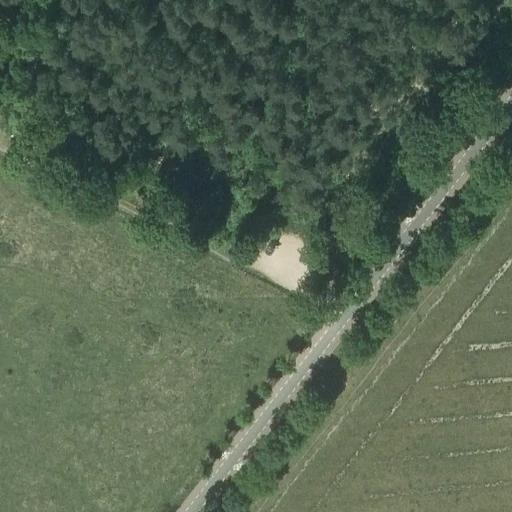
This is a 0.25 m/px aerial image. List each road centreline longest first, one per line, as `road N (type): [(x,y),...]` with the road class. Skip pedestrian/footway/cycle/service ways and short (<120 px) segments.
road 1 (secondary): [(190,511),(511,101)]
road 2 (track): [(0,150),(345,314)]
